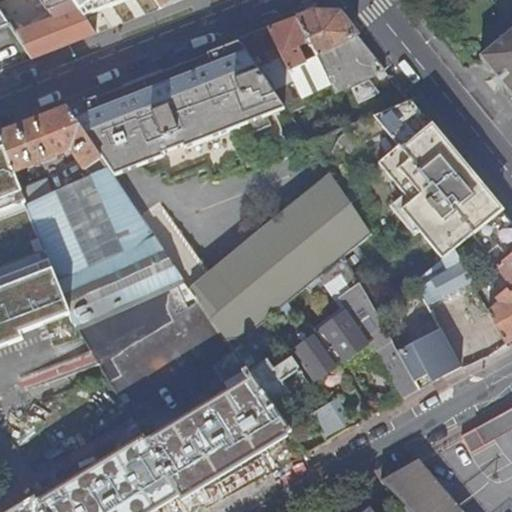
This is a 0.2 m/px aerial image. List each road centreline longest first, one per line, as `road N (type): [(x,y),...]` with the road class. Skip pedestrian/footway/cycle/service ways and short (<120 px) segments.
road 1 (residential): [(511,377),(265,511)]
road 2 (secondary): [(0,98),(262,0)]
road 3 (secondary): [(366,0),(511,177)]
